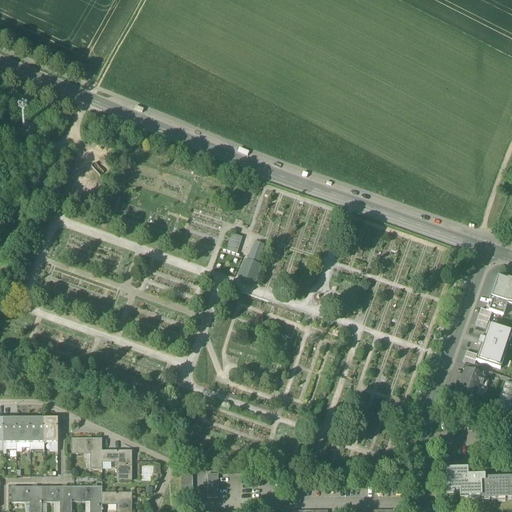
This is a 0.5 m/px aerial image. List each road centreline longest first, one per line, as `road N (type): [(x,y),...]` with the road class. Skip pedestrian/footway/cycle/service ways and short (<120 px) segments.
road 1 (tertiary): [(0,62),(269,173),(486,248)]
road 2 (residential): [(486,248),(427,408),(421,436),(428,511)]
road 3 (track): [(0,256),(76,120)]
